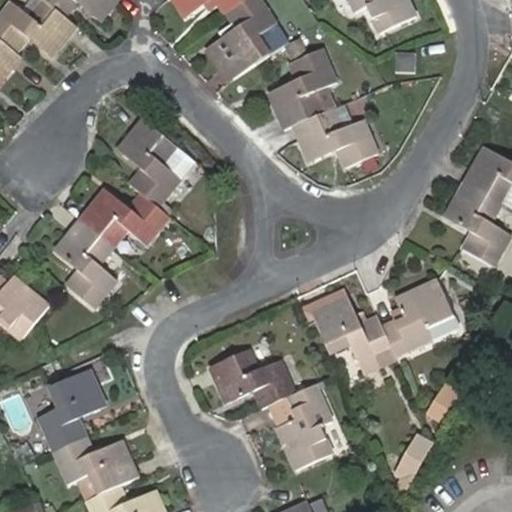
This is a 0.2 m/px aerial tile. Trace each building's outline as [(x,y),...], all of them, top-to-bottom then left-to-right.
[(9,0),(0,13),(0,37),(23,55),(36,38),(60,56),(84,24),(72,16),(50,0),(42,0),(31,15),(9,0)] [(50,0),(72,16),(83,1),(105,17),(118,0),(50,0)] [(183,0),(191,13),(211,0),(219,0),(229,14),(249,0),(183,0)] [(262,0),(249,0),(229,14),(239,29),(214,46),(235,79),(271,55),(257,35),(277,21),(262,0)] [(366,5),(381,34),(416,17),(407,0),(350,0),(355,10),(366,5)] [(23,55),(0,37),(0,85),(4,89),(28,59),(23,55)] [(291,59),(309,53),(304,39),(286,45),(291,59)] [(298,84),(274,94),(272,96),(287,132),(295,129),(325,116),(315,94),(337,84),(322,52),(291,65),(298,84)] [(418,75),(416,52),(394,54),(397,77),(418,75)] [(325,116),(295,129),(312,164),(339,152),(348,170),(378,158),(362,124),(342,133),(333,112),(325,116)] [(158,216),(183,188),(166,174),(179,158),(180,157),(146,129),(123,156),(144,174),(129,192),(141,202),(158,216)] [(469,169),(505,190),(511,177),(511,147),(487,134),(469,169)] [(166,174),(183,188),(196,171),(179,158),(166,174)] [(511,216),(495,207),(505,190),(469,169),(452,201),(476,215),(465,235),(496,253),(511,223),(511,216)] [(106,196),(79,230),(114,258),(129,240),(146,254),(169,225),(158,216),(141,202),(130,215),(106,196)] [(78,277),(65,294),(92,316),(116,288),(99,275),(114,258),(79,230),(56,258),(78,277)] [(392,351),(395,357),(432,341),(455,330),(457,323),(456,317),(439,278),(400,294),(409,315),(381,326),(392,351)] [(0,327),(23,346),(49,313),(14,282),(3,294),(0,297),(0,327)] [(360,365),(392,351),(381,326),(377,318),(360,325),(347,297),(313,313),(330,353),(350,344),(360,365)] [(258,371),(248,348),(211,364),(228,399),(253,388),(262,407),(270,403),(286,397),(293,394),(278,362),(258,371)] [(92,376),(51,393),(59,414),(41,422),(55,454),(87,441),(78,421),(105,410),(92,376)] [(443,378),(423,409),(442,421),(461,389),(443,378)] [(333,420),(316,383),(293,394),(286,397),(295,415),(278,422),(276,423),(295,464),(329,449),(319,426),(333,420)] [(286,397),(270,403),(278,422),(295,415),(286,397)] [(390,470),(407,480),(431,440),(414,431),(390,470)] [(87,441),(55,454),(69,487),(89,479),(99,504),(125,493),(141,486),(125,447),(94,459),(87,441)] [(99,504),(91,507),(93,511),(169,511),(163,498),(133,510),(125,493),(99,504)] [(316,511),(311,500),(282,511),(316,511)]
